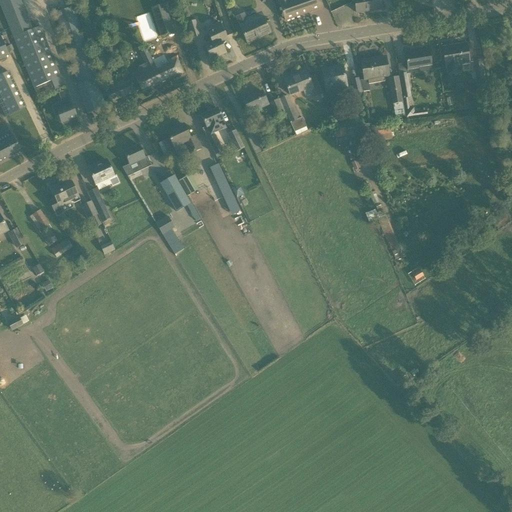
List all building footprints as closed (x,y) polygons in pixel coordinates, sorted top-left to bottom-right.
[(277,0),(285,21),(321,8),(318,0),(277,0)] [(353,0),(356,13),(381,9),(379,0),(353,0)] [(87,114),(106,108),(72,7),(55,13),(79,85),(78,85),(87,114)] [(249,24),(244,14),(236,18),(247,44),(270,33),(263,18),(249,24)] [(188,24),(193,39),(200,37),(195,21),(188,24)] [(220,43),(227,40),(219,23),(206,30),(212,43),(205,47),(211,61),(226,54),(220,43)] [(33,31),(13,39),(37,98),(41,96),(64,87),(40,28),(33,31)] [(0,34),(0,60),(9,56),(0,34)] [(103,52),(113,50),(111,42),(101,45),(103,52)] [(451,46),(442,48),(444,58),(446,67),(447,67),(448,75),(462,73),(460,65),(469,63),(468,57),(467,47),(466,44),(451,46)] [(428,50),(405,54),(408,71),(419,69),(420,73),(432,71),(428,50)] [(184,73),(176,57),(158,65),(159,67),(155,69),(147,51),(140,54),(144,64),(139,67),(143,75),(136,78),(142,92),(184,73)] [(112,83),(101,52),(92,55),(104,86),(112,83)] [(359,82),(361,93),(369,91),(368,85),(384,82),(384,77),(388,77),(387,67),(385,57),(361,62),(363,71),(364,81),(359,82)] [(485,86),(481,61),(473,62),(477,87),(485,86)] [(346,88),(342,66),(321,70),(326,92),(346,88)] [(304,96),(312,93),(314,98),(322,95),(314,76),(308,79),(306,73),(293,79),(292,77),(284,80),(290,97),(302,92),(304,96)] [(407,98),(411,98),(407,73),(399,75),(405,109),(409,109),(407,98)] [(395,120),(404,118),(397,78),(388,79),(395,120)] [(358,79),(351,80),(354,95),(361,93),(359,82),(358,79)] [(110,102),(130,94),(124,80),(104,89),(110,102)] [(61,103),(51,107),(56,119),(59,117),(61,123),(76,117),(72,108),(69,100),(65,91),(58,94),(61,103)] [(242,99),(249,114),(268,106),(262,92),(249,98),(248,96),(242,99)] [(288,96),(280,100),(294,132),(306,127),(302,118),(300,119),(295,107),(293,108),(288,96)] [(278,121),(286,118),(278,100),(269,104),(278,121)] [(409,109),(405,109),(406,118),(426,115),(425,111),(414,112),(414,108),(409,109)] [(214,155),(222,152),(213,134),(225,129),(221,121),(222,121),(217,110),(201,117),(206,127),(202,129),(214,155)] [(169,138),(162,142),(168,157),(176,153),(179,158),(189,154),(201,149),(200,146),(195,137),(190,139),(183,125),(167,133),(169,138)] [(392,139),(389,126),(365,130),(366,138),(370,138),(370,143),(392,139)] [(235,132),(228,135),(233,146),(236,152),(244,149),(241,142),(235,132)] [(36,143),(49,142),(48,135),(35,135),(36,143)] [(0,162),(20,152),(13,138),(0,144),(0,162)] [(128,162),(129,165),(130,166),(136,164),(139,170),(147,167),(144,160),(145,159),(143,155),(139,146),(124,153),(128,162)] [(149,156),(153,166),(162,162),(160,159),(161,159),(157,152),(149,156)] [(96,185),(109,180),(112,187),(119,184),(116,176),(114,177),(106,160),(88,169),(96,185)] [(356,161),(351,163),(354,170),(359,168),(356,161)] [(231,214),(239,210),(218,165),(211,168),(231,214)] [(148,167),(129,176),(133,185),(152,176),(148,167)] [(187,196),(198,190),(189,175),(178,181),(187,196)] [(74,204),(80,201),(69,179),(50,188),(55,200),(50,203),(56,217),(61,215),(62,212),(59,206),(70,201),(70,202),(74,204)] [(88,193),(102,223),(110,220),(96,189),(88,193)] [(102,224),(91,202),(81,207),(87,220),(88,220),(89,222),(92,220),(96,227),(102,224)] [(51,229),(40,211),(30,217),(43,237),(42,237),(48,247),(57,241),(50,230),(51,229)] [(385,216),(383,211),(375,215),(392,253),(392,252),(395,259),(404,255),(401,249),(386,215),(385,216)] [(157,223),(155,224),(162,235),(174,228),(168,217),(166,218),(157,223)] [(17,249),(24,245),(16,230),(8,234),(17,249)] [(0,239),(1,241),(9,237),(7,233),(0,236),(0,239)] [(57,258),(72,248),(66,239),(51,250),(57,258)] [(101,246),(104,255),(115,250),(112,241),(101,246)] [(0,276),(6,291),(32,281),(23,259),(0,268),(0,276)] [(22,327),(21,326),(29,322),(26,316),(8,324),(12,331),(22,327)]
